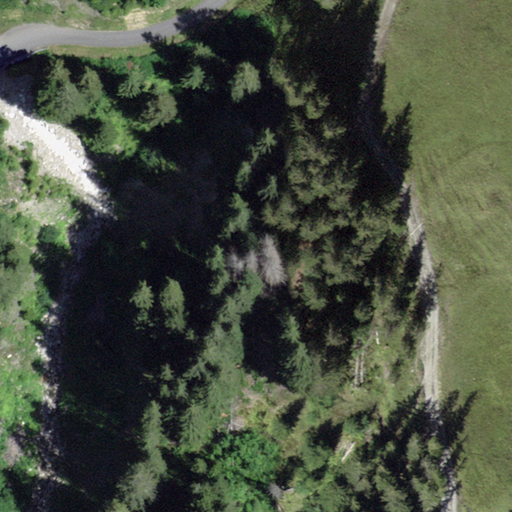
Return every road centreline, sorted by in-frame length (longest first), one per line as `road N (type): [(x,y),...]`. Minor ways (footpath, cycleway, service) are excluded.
road 1 (track): [(394,0),(368,99),(434,281),(435,394),(455,511)]
road 2 (unclassified): [(218,0),(146,37),(42,36),(0,52)]
